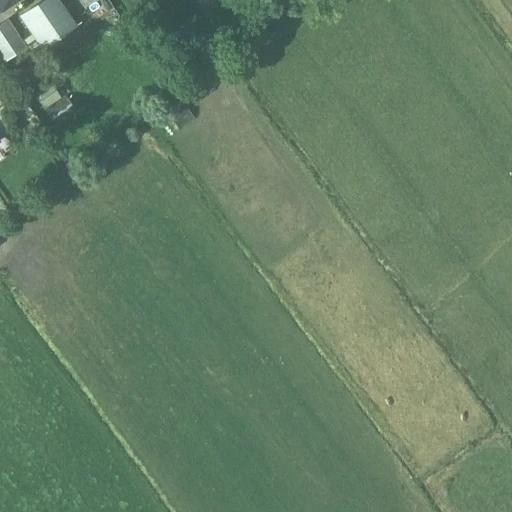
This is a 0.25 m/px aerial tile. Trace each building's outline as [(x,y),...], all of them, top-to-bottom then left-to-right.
[(0,0),(0,10),(14,0),(0,0)] [(44,0),(19,18),(40,50),(66,33),(63,29),(73,22),(58,0),(44,0)] [(190,0),(192,2),(194,0),(202,11),(216,0),(190,0)] [(0,60),(1,63),(21,51),(13,39),(16,37),(5,19),(0,22),(0,60)] [(43,108),(59,98),(51,85),(35,95),(43,108)] [(56,126),(76,113),(64,96),(45,110),(56,126)] [(178,129),(192,119),(185,108),(170,119),(178,129)] [(0,180),(1,183),(13,175),(0,153),(0,180)]
